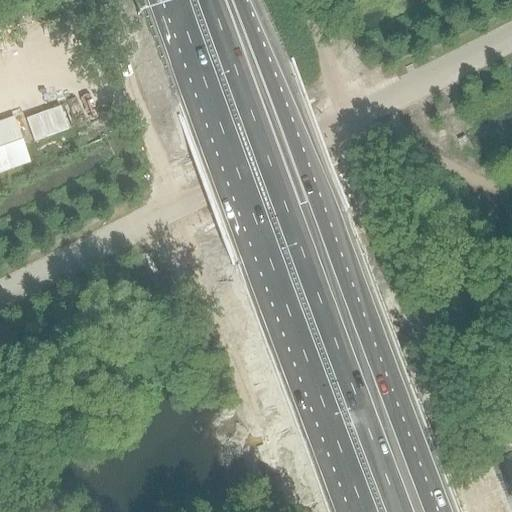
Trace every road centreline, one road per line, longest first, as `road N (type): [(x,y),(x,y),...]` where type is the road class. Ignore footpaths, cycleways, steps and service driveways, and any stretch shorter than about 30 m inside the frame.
road 1 (unclassified): [(0,296),(511,34)]
road 2 (trunk): [(431,511),(237,0)]
road 3 (trunk): [(400,511),(215,0)]
road 4 (trunk): [(174,0),(338,466)]
